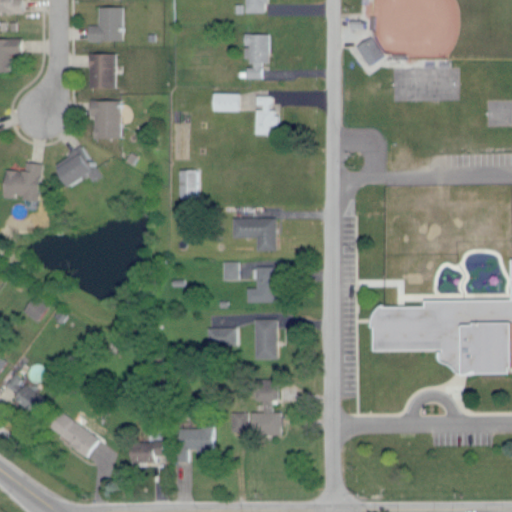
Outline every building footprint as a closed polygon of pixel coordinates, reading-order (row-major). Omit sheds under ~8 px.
[(0,10),(0,0),(23,0),(23,10),(0,10)] [(265,12),(246,11),(246,0),(267,0),(267,2),(265,2),(265,12)] [(122,38),(89,38),(89,24),(100,24),(100,5),(122,4),(122,38)] [(247,77),(247,66),(253,66),(253,61),(249,61),(249,58),(244,58),(244,46),(249,46),(249,44),(245,44),(244,33),(269,33),(269,62),(261,62),(261,77),(247,77)] [(12,70),(0,70),(0,37),(23,37),(22,53),(12,53),(12,70)] [(357,47),(369,66),(384,56),(372,37),(357,47)] [(116,86),(90,86),(90,52),(116,52),(116,86)] [(239,112),(239,94),(213,93),(213,111),(239,112)] [(275,133),(256,133),(256,108),(263,108),(263,104),(256,104),(256,94),(272,94),(272,104),(270,104),(270,108),(276,108),(276,114),(279,114),(279,124),(275,124),(275,133)] [(95,136),(95,124),(97,124),(97,113),(92,113),(92,96),(121,96),(122,136),(95,136)] [(103,172),(95,178),(90,171),(71,184),(56,163),(69,153),(68,152),(82,142),(103,172)] [(39,198),(24,196),(24,191),(17,190),(17,194),(4,193),(7,165),(25,166),(27,156),(43,158),(39,198)] [(179,171),(180,199),(198,198),(197,171),(179,171)] [(275,249),(257,249),(257,236),(232,236),(232,216),(275,216),(275,249)] [(510,372),(472,371),(465,373),(459,371),(453,365),(448,361),(443,360),(439,356),(438,353),(437,349),(375,350),(373,325),(370,325),(370,322),(371,316),(375,309),(379,305),(382,303),(382,306),(425,304),(425,299),(511,298),(511,258),(511,257),(511,366),(509,365),(510,372)] [(223,261),(224,280),(239,279),(239,261),(223,261)] [(276,301),(248,301),(248,287),(256,287),(256,277),(253,277),(253,268),(257,268),(257,265),(274,265),(274,274),(276,274),(276,301)] [(38,321),(49,305),(34,295),(23,310),(38,321)] [(255,357),(255,353),(250,353),(249,342),(255,342),(254,318),(277,318),(278,357),(255,357)] [(239,328),(208,327),(208,347),(238,348),(239,328)] [(33,411),(15,398),(19,393),(7,384),(15,373),(22,378),(19,383),(23,386),(26,383),(44,397),(33,411)] [(259,435),(259,433),(252,433),(252,411),(264,411),(264,404),(262,404),(262,399),(255,399),(254,385),(256,385),(255,378),(277,377),(277,402),(272,402),(272,411),(281,411),(281,415),(284,415),(284,425),(280,425),(280,433),(273,433),(273,435),(259,435)] [(87,456),(60,436),(61,434),(50,425),(61,410),(99,438),(89,451),(90,452),(87,456)] [(248,412),(230,412),(231,437),(249,437),(248,412)] [(187,461),(173,461),(173,445),(180,445),(180,427),(202,427),(202,415),(214,415),(214,448),(212,448),(212,451),(197,451),(197,447),(187,447),(187,461)] [(147,466),(139,466),(139,461),(133,461),(133,441),(155,441),(155,440),(165,440),(165,455),(156,455),(156,461),(147,461),(147,466)]
